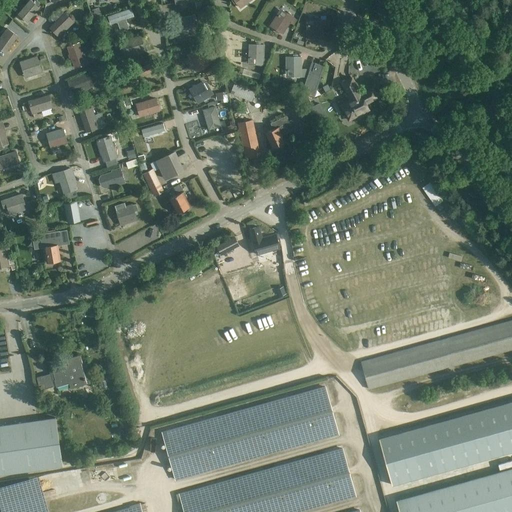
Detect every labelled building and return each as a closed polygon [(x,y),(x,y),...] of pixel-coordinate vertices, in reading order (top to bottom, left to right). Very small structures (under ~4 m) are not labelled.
[(27,22),(39,8),(40,8),(37,6),(34,3),(30,0),(23,8),(18,14),(27,22)] [(186,8),(188,12),(195,8),(192,4),(186,8)] [(133,16),(131,8),(108,16),(110,24),(133,16)] [(65,13),(50,27),(59,36),(74,22),(65,13)] [(274,21),(271,26),(276,29),(275,30),(279,33),(279,32),(282,33),(289,22),(294,25),(298,20),(293,16),(292,16),(292,15),(289,13),(288,13),(287,13),(284,18),(279,14),(277,17),(276,17),(274,21)] [(198,26),(196,20),(195,14),(178,18),(180,25),(181,30),(182,31),(191,29),(198,26)] [(307,27),(307,32),(308,32),(308,38),(313,39),(313,41),(318,41),(318,39),(321,39),(321,27),(330,28),(330,20),(320,19),(320,18),(316,18),(316,19),(315,19),(315,25),(308,24),(308,27),(307,27)] [(86,22),(89,29),(95,26),(92,19),(86,22)] [(0,48),(6,52),(18,36),(8,28),(7,28),(0,38),(0,48)] [(141,36),(122,42),(126,55),(137,52),(137,50),(144,47),(141,36)] [(79,42),(68,46),(70,53),(69,53),(70,57),(72,57),(75,67),(88,62),(85,53),(83,53),(79,42)] [(261,45),(256,44),(250,44),(250,51),(249,51),(249,56),(250,56),(250,58),(256,59),(256,65),(257,65),(262,65),(263,65),(263,58),(264,45),(261,45)] [(197,71),(205,67),(209,64),(199,46),(186,54),(197,71)] [(287,63),(287,68),(288,68),(288,71),(294,71),(294,76),(296,76),(296,77),(299,77),(299,76),(305,76),(305,68),(301,68),(301,57),(298,57),(298,55),(294,55),(294,57),(288,57),(287,63)] [(26,76),(41,72),(42,71),(37,56),(21,61),(26,76)] [(134,81),(155,70),(151,64),(131,74),(134,81)] [(89,73),(68,80),(72,92),(93,84),(89,73)] [(351,100),(341,105),(349,120),(368,109),(365,103),(378,96),(374,88),(361,95),(352,78),(342,83),(351,100)] [(202,82),(191,88),(198,102),(210,96),(202,82)] [(235,85),(232,94),(252,100),(255,91),(235,85)] [(24,105),(22,106),(24,111),(30,108),(32,113),(52,106),(48,95),(23,103),(24,105)] [(157,96),(142,101),(136,103),(140,116),(161,110),(157,96)] [(322,126),(330,122),(320,103),(312,106),(322,126)] [(215,104),(202,108),(208,129),(221,125),(220,121),(215,104)] [(95,115),(92,108),(80,112),(87,132),(99,127),(105,125),(101,113),(95,115)] [(34,124),(43,121),(44,125),(55,122),(52,109),(32,115),(34,124)] [(360,124),(372,118),(369,113),(357,118),(360,124)] [(274,128),(266,132),(273,147),(275,147),(276,148),(280,146),(280,144),(285,141),(282,134),(287,132),(283,124),(289,121),(286,115),(271,122),(274,128)] [(240,123),(245,146),(243,146),(245,159),(253,158),(251,146),(258,144),(253,121),(245,122),(240,123)] [(0,145),(8,143),(1,122),(0,122),(0,145)] [(141,129),(144,136),(165,130),(163,122),(141,129)] [(63,128),(47,133),(51,147),(67,142),(63,128)] [(109,136),(98,139),(104,160),(106,160),(108,166),(118,163),(109,136)] [(157,159),(158,160),(153,162),(156,169),(161,167),(166,178),(187,168),(185,163),(183,164),(176,149),(157,159)] [(0,168),(20,162),(16,151),(0,156),(0,168)] [(137,157),(126,162),(128,169),(139,165),(137,157)] [(101,175),(99,178),(102,185),(105,187),(111,185),(112,183),(116,182),(117,185),(124,182),(120,168),(112,170),(113,173),(109,174),(107,173),(101,175)] [(165,190),(154,169),(154,168),(144,173),(155,195),(165,190)] [(70,169),(53,174),(56,182),(60,180),(64,193),(65,192),(67,198),(78,195),(70,169)] [(322,215),(334,239),(389,210),(388,207),(396,202),(404,197),(401,190),(418,182),(411,169),(366,192),(372,204),(355,213),(349,201),(322,215)] [(178,194),(170,198),(178,212),(179,211),(180,213),(185,210),(185,208),(189,206),(185,198),(188,196),(184,190),(184,191),(180,183),(174,186),(178,194)] [(8,207),(14,204),(17,212),(26,209),(21,193),(0,200),(3,208),(8,206),(8,207)] [(76,201),(65,203),(68,222),(79,221),(76,201)] [(126,201),(114,205),(121,225),(137,220),(134,211),(138,210),(136,203),(132,205),(132,204),(127,205),(126,201)] [(259,227),(250,229),(258,255),(282,247),(278,234),(262,238),(259,227)] [(48,230),(40,232),(40,234),(41,241),(42,248),(44,248),(47,262),(49,262),(50,263),(53,263),(54,261),(60,260),(58,245),(69,243),(67,229),(60,230),(48,231),(48,230)] [(291,248),(306,244),(304,235),(289,239),(291,248)] [(220,254),(238,244),(234,237),(216,246),(220,254)] [(295,260),(300,284),(380,267),(375,243),(295,260)] [(0,268),(11,266),(12,270),(15,269),(12,252),(10,253),(6,253),(5,245),(0,246),(0,268)] [(310,318),(389,299),(383,275),(305,294),(310,318)] [(283,287),(276,289),(280,297),(286,294),(283,287)] [(288,301),(210,319),(216,343),(294,325),(288,301)] [(511,319),(361,361),(368,389),(511,349),(511,319)] [(53,373),(54,376),(55,380),(54,380),(56,387),(69,384),(70,389),(86,384),(80,364),(82,363),(80,355),(66,359),(69,368),(53,373)] [(53,386),(54,386),(52,380),(50,374),(43,376),(36,378),(40,390),(43,389),(46,388),(53,386)] [(175,481),(339,435),(326,386),(161,432),(175,481)] [(511,448),(511,397),(381,435),(394,482),(511,448)] [(0,475),(63,466),(56,418),(0,425),(0,475)] [(340,448),(179,493),(184,511),(293,511),(354,495),(340,448)] [(511,511),(511,465),(398,498),(402,511),(511,511)] [(16,492),(0,496),(0,507),(1,509),(24,503),(23,499),(18,500),(16,492)]
